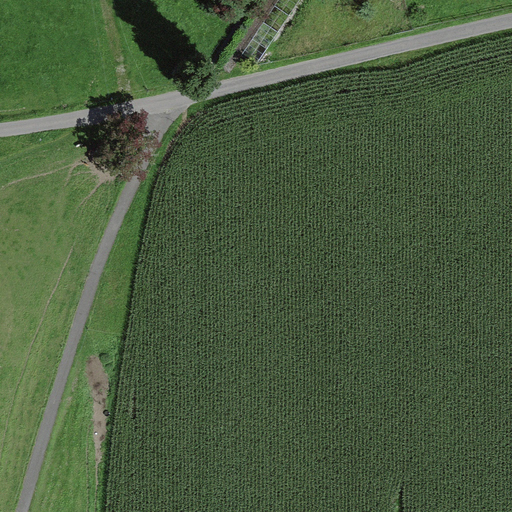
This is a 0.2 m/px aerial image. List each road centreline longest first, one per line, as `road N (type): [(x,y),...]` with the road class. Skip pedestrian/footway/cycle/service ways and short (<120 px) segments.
road 1 (track): [(249,0),(175,102),(133,190),(19,511)]
road 2 (residential): [(511,24),(175,102)]
road 3 (track): [(0,132),(175,102)]
